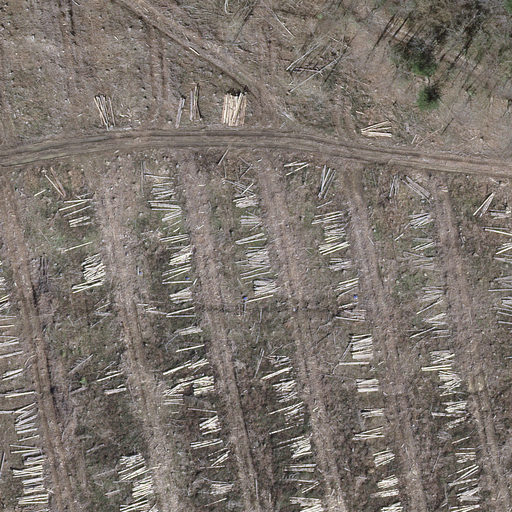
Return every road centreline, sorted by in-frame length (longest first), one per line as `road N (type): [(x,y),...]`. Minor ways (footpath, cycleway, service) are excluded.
road 1 (track): [(6,156),(80,140),(314,139),(511,168)]
road 2 (track): [(134,0),(215,54),(314,139)]
